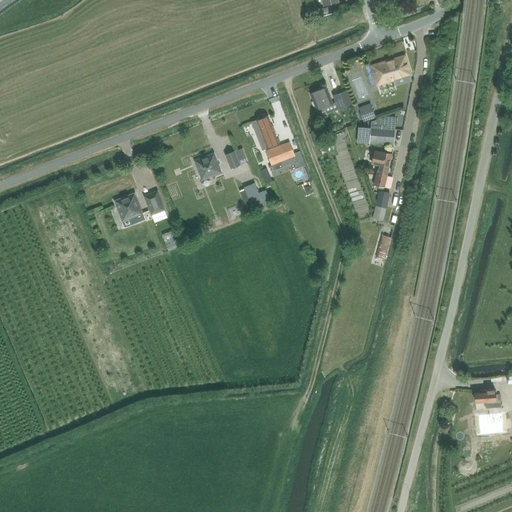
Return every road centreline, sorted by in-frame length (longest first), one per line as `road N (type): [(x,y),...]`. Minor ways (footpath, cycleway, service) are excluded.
road 1 (residential): [(400,511),(511,52)]
road 2 (unclassified): [(0,185),(378,37)]
road 3 (unknown): [(283,74),(334,228)]
